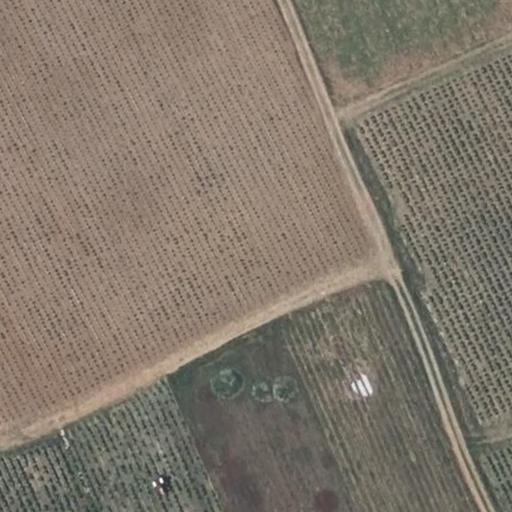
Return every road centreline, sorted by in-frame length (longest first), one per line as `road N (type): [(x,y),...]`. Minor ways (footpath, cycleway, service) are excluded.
road 1 (track): [(0,437),(88,409),(233,322),(387,251)]
road 2 (track): [(387,251),(488,511)]
road 3 (track): [(282,0),(329,113)]
